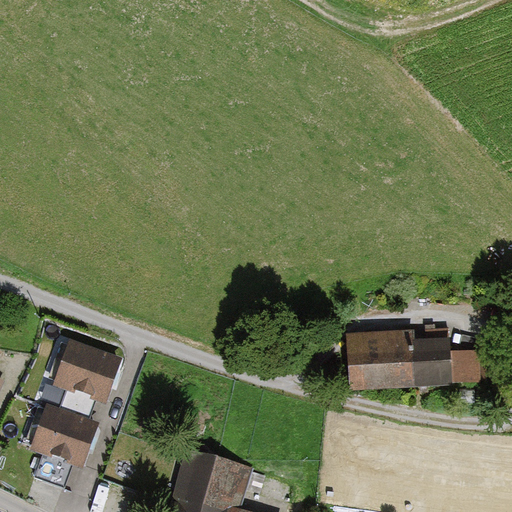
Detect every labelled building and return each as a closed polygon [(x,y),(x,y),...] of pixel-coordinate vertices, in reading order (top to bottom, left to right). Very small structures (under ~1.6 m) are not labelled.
[(338,339),(341,397),(477,389),(475,355),(447,357),(445,332),(338,339)] [(124,359),(72,343),(57,389),(110,406),(124,359)] [(101,422),(49,405),(34,452),(86,468),(101,422)] [(86,471),(97,477),(108,459),(97,453),(86,471)] [(182,454),(165,511),(235,511),(247,472),(182,454)]
